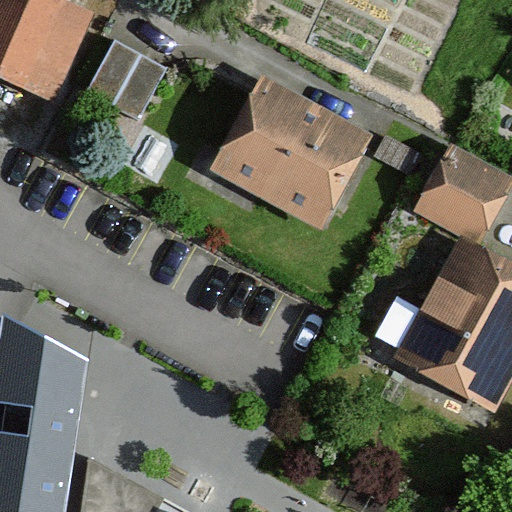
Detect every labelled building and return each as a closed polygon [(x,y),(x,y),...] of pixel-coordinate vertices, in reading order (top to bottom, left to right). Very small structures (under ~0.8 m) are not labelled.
[(46,0),(0,0),(0,75),(55,103),(95,24),(46,0)] [(113,29),(92,85),(149,107),(170,51),(113,29)] [(318,229),(372,136),(266,75),(212,169),(318,229)] [(480,250),(511,192),(511,181),(453,148),(416,214),(480,250)] [(487,420),(511,376),(511,270),(466,244),(395,367),(487,420)] [(68,511),(90,361),(3,318),(0,333),(0,511),(68,511)] [(155,511),(162,499),(88,460),(81,511),(155,511)]
